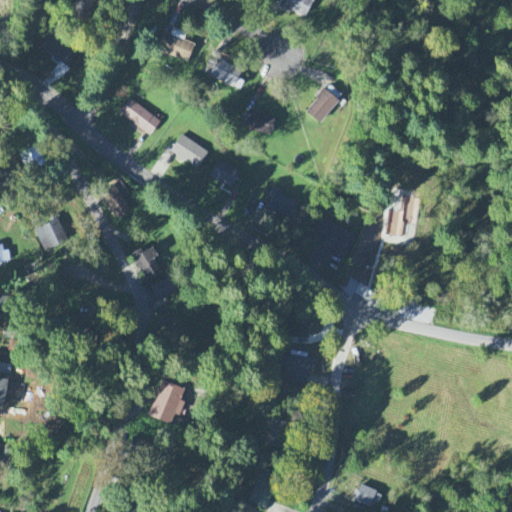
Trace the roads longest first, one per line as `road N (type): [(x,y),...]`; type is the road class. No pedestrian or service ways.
road 1 (residential): [(511,342),(424,332),(353,307),(303,267),(83,130),(0,63)]
road 2 (residential): [(91,511),(143,321),(135,284),(39,92)]
road 3 (residential): [(313,511),(328,484),(353,307)]
road 4 (residential): [(83,130),(138,0)]
